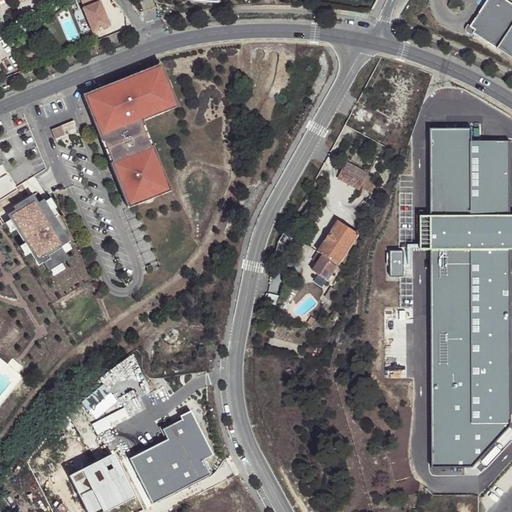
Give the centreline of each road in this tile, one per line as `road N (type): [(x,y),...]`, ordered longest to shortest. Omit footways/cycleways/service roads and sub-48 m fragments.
road 1 (unclassified): [(366,41),(262,230),(238,332),(233,374),(242,432),(283,511)]
road 2 (residential): [(366,41),(290,31),(188,38),(0,108)]
road 3 (residential): [(511,101),(452,69),(375,43)]
